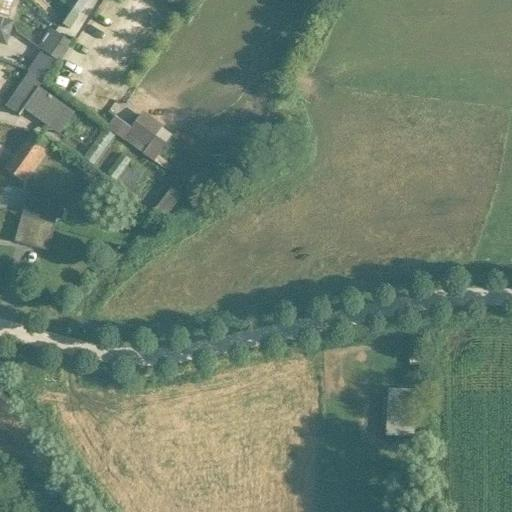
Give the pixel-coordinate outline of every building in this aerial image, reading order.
[(0,45),(8,48),(15,22),(0,17),(0,45)] [(70,40),(50,24),(3,83),(53,122),(64,108),(35,85),(70,40)] [(105,114),(88,139),(100,148),(118,123),(105,114)] [(75,162),(40,137),(12,176),(46,201),(75,162)] [(111,155),(140,177),(154,159),(126,137),(111,155)] [(173,170),(157,193),(172,204),(188,181),(173,170)] [(31,209),(27,239),(48,242),(53,212),(31,209)] [(401,434),(402,385),(377,384),(375,433),(401,434)]
